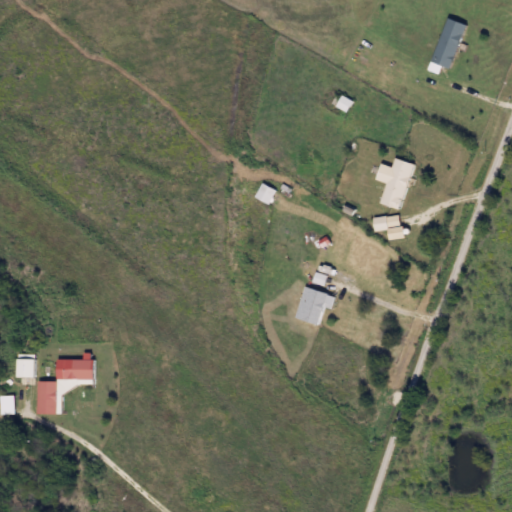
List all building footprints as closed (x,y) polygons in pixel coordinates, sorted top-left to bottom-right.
[(433,63),(446,18),(466,24),(453,69),(433,63)] [(381,165),(393,169),(396,158),(415,163),(402,210),(382,204),(388,182),(377,179),(381,165)] [(270,205),(256,198),(263,184),(277,190),(270,205)] [(326,307),(320,325),(301,319),(310,288),(332,295),(330,304),(333,305),(332,309),(326,307)] [(37,379),(19,379),(19,356),(37,356),(37,379)] [(60,382),(60,414),(39,414),(39,382),(60,382)] [(16,395),(16,414),(2,414),(2,395),(16,395)]
